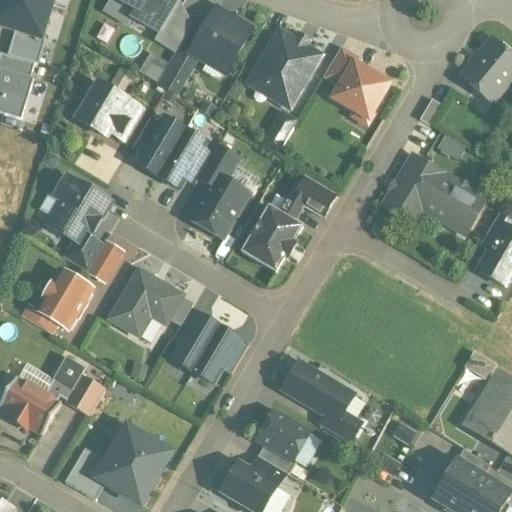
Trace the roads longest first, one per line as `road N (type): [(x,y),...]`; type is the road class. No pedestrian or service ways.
road 1 (residential): [(291,326),(429,83),(433,49)]
road 2 (residential): [(179,511),(291,326)]
road 3 (residential): [(291,326),(143,239)]
